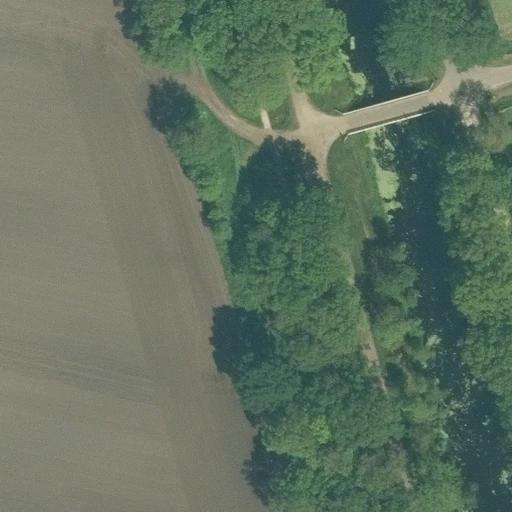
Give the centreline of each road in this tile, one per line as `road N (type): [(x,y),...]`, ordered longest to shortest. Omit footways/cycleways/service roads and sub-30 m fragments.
road 1 (unclassified): [(309,134),(411,511)]
road 2 (track): [(271,144),(246,175),(244,226),(327,511)]
road 3 (track): [(511,278),(459,90)]
road 4 (unclassified): [(309,134),(459,90)]
road 5 (unclassified): [(273,0),(309,134)]
